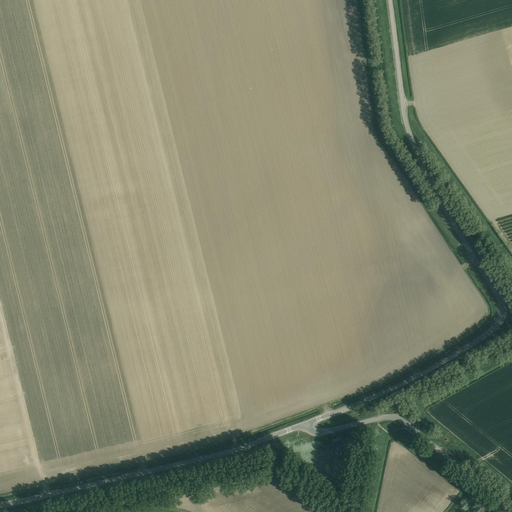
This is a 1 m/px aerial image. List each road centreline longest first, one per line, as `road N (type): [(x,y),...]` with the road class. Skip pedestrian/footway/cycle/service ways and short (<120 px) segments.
road 1 (unclassified): [(305,423),(424,372),(502,316),(500,298),(433,189),(407,127),(390,0)]
road 2 (tertiary): [(0,504),(233,450),(305,423)]
road 3 (tertiary): [(511,511),(395,418),(317,433),(305,423)]
